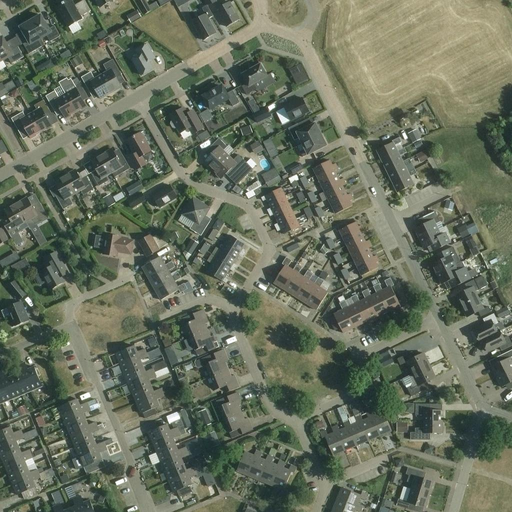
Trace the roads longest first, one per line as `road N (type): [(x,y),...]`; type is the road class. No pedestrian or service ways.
road 1 (residential): [(439,317),(302,38)]
road 2 (residential): [(235,309),(266,255),(262,234),(246,205),(178,169),(137,95)]
road 3 (residential): [(151,511),(73,326)]
road 4 (residential): [(295,420),(365,389),(364,354),(439,317)]
road 5 (residential): [(137,95),(0,176)]
road 6 (residential): [(259,24),(137,95)]
road 7 (residential): [(295,420),(270,405),(235,309)]
